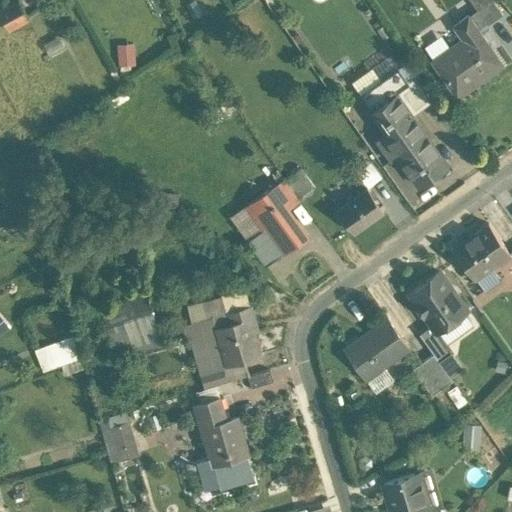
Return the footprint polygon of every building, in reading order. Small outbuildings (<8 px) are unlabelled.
[(17,0),(15,0),(0,8),(0,12),(8,28),(27,17),(17,0)] [(502,12),(493,0),(470,0),(487,23),(502,12)] [(467,14),(454,24),(463,37),(432,58),(454,89),(476,74),(479,78),(502,63),(467,14)] [(59,34),(43,43),(49,54),(65,45),(59,34)] [(118,42),(119,62),(137,61),(136,41),(118,42)] [(412,113),(394,88),(407,79),(398,66),(360,93),(371,109),(386,131),(376,138),(392,159),(397,155),(419,184),(448,164),(412,113)] [(407,79),(394,88),(412,113),(435,97),(417,72),(407,79)] [(43,116),(7,139),(15,151),(51,128),(43,116)] [(366,182),(382,177),(378,165),(362,169),(366,182)] [(285,176),(248,203),(248,202),(248,203),(266,228),(283,252),(308,234),(287,205),(299,196),(285,176)] [(367,187),(337,208),(353,230),(383,209),(367,187)] [(488,222),(453,247),(474,277),(510,251),(488,222)] [(283,252),(266,228),(261,231),(260,230),(248,239),(266,264),(283,252)] [(467,309),(439,270),(409,291),(431,322),(437,330),(467,309)] [(106,303),(118,354),(163,343),(151,292),(106,303)] [(249,303),(228,310),(231,321),(215,325),(226,363),(260,353),(251,321),(254,320),(249,303)] [(388,317),(344,348),(364,376),(408,345),(388,317)] [(453,351),(437,330),(431,322),(418,331),(433,352),(439,360),(453,351)] [(73,332),(34,348),(43,369),(82,353),(73,332)] [(433,352),(413,367),(432,394),(452,379),(439,360),(433,352)] [(223,365),(200,373),(204,386),(227,379),(223,365)] [(270,367),(247,374),(251,385),(273,379),(270,367)] [(226,417),(219,394),(194,402),(213,464),(214,464),(219,482),(251,472),(246,454),(248,453),(236,414),(226,417)] [(131,409),(100,415),(108,459),(139,453),(131,409)] [(480,424),(465,423),(464,437),(479,438),(480,424)] [(413,472),(384,481),(392,511),(424,511),(429,511),(425,498),(427,494),(425,486),(421,484),(417,485),(413,472)] [(310,508),(311,511),(334,511),(335,511),(332,501),(310,508)]
